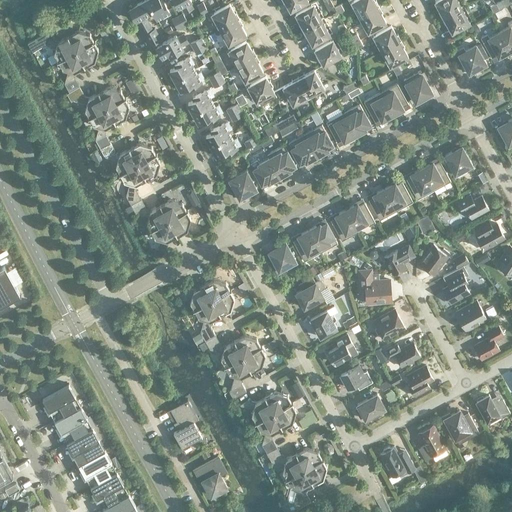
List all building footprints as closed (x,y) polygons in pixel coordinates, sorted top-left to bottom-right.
[(157,18),(147,0),(143,0),(129,8),(135,20),(136,19),(150,44),(160,38),(154,28),(152,29),(145,15),(152,11),(157,18)] [(147,0),(157,18),(162,16),(163,18),(170,14),(169,12),(162,0),(147,0)] [(174,0),(178,7),(181,5),(184,12),(192,7),(189,1),(190,0),(174,0)] [(306,2),(304,0),(284,0),(290,11),(306,2)] [(353,0),(362,15),(377,7),(373,0),(353,0)] [(436,0),(435,1),(443,17),(459,8),(454,0),(436,0)] [(203,15),(208,12),(202,1),(197,4),(203,15)] [(499,9),(496,3),(490,7),(493,12),(499,9)] [(213,12),(222,28),(238,19),(229,4),(213,12)] [(335,7),(338,13),(344,10),(340,4),(335,7)] [(295,13),(304,29),(319,20),(311,5),(295,13)] [(386,22),(377,7),(362,15),(370,31),(386,22)] [(468,24),(459,8),(443,17),(452,32),(468,24)] [(182,12),(177,15),(183,26),(188,23),(182,12)] [(183,26),(177,15),(172,18),(177,29),(183,26)] [(201,24),(198,18),(192,21),(196,27),(201,24)] [(246,35),(238,19),(222,28),(230,43),(246,35)] [(509,26),(499,32),(509,50),(510,50),(511,48),(511,19),(507,22),(509,26)] [(328,36),(319,20),(304,29),(312,45),(328,36)] [(476,22),(472,25),(476,32),(480,29),(476,22)] [(337,26),(341,32),(346,29),(343,23),(337,26)] [(170,25),(164,28),(166,33),(172,30),(170,25)] [(375,34),(384,49),(399,41),(391,25),(375,34)] [(104,27),(100,30),(103,36),(108,34),(104,27)] [(78,30),(68,35),(76,51),(94,41),(90,33),(78,30)] [(509,50),(499,32),(489,37),(487,34),(480,37),(491,58),(497,54),(498,56),(502,55),(509,51),(509,50)] [(162,56),(168,53),(169,55),(183,48),(181,45),(188,41),(183,33),(177,37),(176,35),(162,42),(163,43),(156,46),(162,56)] [(108,34),(103,36),(106,42),(111,40),(108,34)] [(351,37),(354,43),(360,39),(357,34),(351,37)] [(76,51),(68,35),(57,41),(54,40),(55,39),(48,37),(46,45),(52,47),(52,46),(56,47),(54,53),(58,61),(76,51)] [(190,43),(193,48),(204,42),(201,37),(190,43)] [(363,45),(360,39),(354,43),(357,48),(363,45)] [(230,49),(239,65),(254,56),(246,40),(230,49)] [(339,56),(330,40),(314,49),(323,65),(339,56)] [(98,49),(94,41),(76,51),(84,66),(95,61),(98,49)] [(408,56),(399,41),(384,49),(392,65),(408,56)] [(207,47),(204,42),(193,48),(196,53),(207,47)] [(469,72),(479,67),(486,63),(484,59),(488,57),(484,49),(479,51),(476,44),(465,50),(463,47),(457,50),(457,51),(454,53),(459,62),(462,61),(469,72)] [(209,51),(212,56),(218,53),(214,47),(209,51)] [(84,66),(76,51),(58,61),(62,68),(68,70),(67,73),(64,82),(65,84),(75,78),(73,75),(74,72),(84,66)] [(221,59),(218,53),(212,56),(215,62),(221,59)] [(173,77),(175,79),(194,69),(192,64),(194,63),(190,56),(188,57),(174,64),(176,66),(169,70),(171,72),(170,73),(173,78),(173,77)] [(263,71),(254,56),(239,65),(247,80),(263,71)] [(197,73),(194,69),(175,79),(180,89),(186,86),(187,88),(201,81),(205,79),(200,71),(197,73)] [(314,69),(298,78),(307,94),(323,85),(314,69)] [(208,76),(211,81),(222,75),(219,70),(208,76)] [(423,98),(427,96),(432,92),(426,81),(429,79),(424,70),(421,71),(420,70),(403,79),(415,102),(423,98)] [(225,80),(222,75),(211,81),(214,86),(225,80)] [(369,81),(365,75),(360,78),(363,84),(369,81)] [(274,91),(265,76),(249,84),(261,105),(275,97),(273,92),(274,91)] [(85,96),(75,78),(65,84),(69,91),(66,93),(71,101),(73,99),(74,100),(83,103),(86,104),(85,109),(89,117),(107,107),(98,92),(88,97),(85,96)] [(307,94),(298,78),(283,86),(291,102),(307,94)] [(354,81),(349,84),(352,90),(357,87),(354,81)] [(135,83),(129,86),(133,93),(138,90),(135,83)] [(237,88),(234,83),(228,86),(231,92),(237,88)] [(397,83),(380,92),(392,114),(393,114),(400,110),(403,108),(402,106),(408,103),(397,83)] [(352,90),(349,84),(343,87),(346,93),(347,92),(352,90)] [(109,86),(98,92),(107,107),(125,97),(120,90),(109,86)] [(357,87),(352,90),(347,92),(350,97),(360,92),(357,87)] [(191,110),(193,112),(212,102),(210,97),(214,95),(210,88),(206,90),(192,97),(194,99),(187,103),(189,105),(188,106),(191,111),(191,110)] [(392,114),(380,92),(364,101),(375,121),(380,118),(382,120),(385,118),(392,115),(392,114)] [(241,93),(235,97),(240,105),(246,102),(241,93)] [(129,105),(125,97),(107,107),(115,123),(125,117),(129,105)] [(215,106),(212,102),(193,112),(198,122),(204,119),(206,121),(219,114),(219,113),(223,112),(219,104),(215,106)] [(226,109),(229,114),(240,108),(237,103),(226,109)] [(359,103),(343,113),(355,135),(355,134),(355,135),(362,131),(366,129),(365,127),(370,124),(359,103)] [(115,123),(107,107),(89,117),(93,125),(99,126),(98,129),(95,139),(96,140),(106,134),(104,131),(105,128),(115,123)] [(243,113),(240,108),(229,114),(232,119),(243,113)] [(316,110),(311,113),(313,118),(319,115),(316,110)] [(355,135),(343,113),(326,122),(337,142),(343,139),(344,141),(347,139),(354,135),(355,135)] [(511,117),(508,120),(498,126),(511,148),(511,146),(511,117)] [(282,120),(276,123),(280,129),(285,126),(283,123),(282,120)] [(209,143),(211,145),(231,135),(228,130),(232,128),(228,121),(224,123),(210,130),(212,132),(205,136),(207,138),(206,139),(209,144),(209,143)] [(280,129),(276,123),(271,127),(274,132),(280,129)] [(322,124),(305,133),(317,155),(318,155),(325,151),(328,150),(327,148),(333,144),(322,124)] [(285,126),(280,129),(282,134),(288,131),(285,126)] [(274,132),(271,127),(265,130),(268,135),(274,132)] [(262,132),(256,135),(259,140),(265,137),(262,132)] [(317,155),(305,133),(288,142),(299,163),(305,159),(306,161),(309,160),(316,156),(317,155)] [(233,139),(231,135),(211,145),(216,155),(222,152),(224,154),(237,147),(237,146),(241,145),(237,137),(233,139)] [(258,141),(255,135),(244,141),(247,147),(258,141)] [(139,142),(129,148),(138,163),(156,154),(151,146),(139,142)] [(284,145),(267,154),(279,176),(280,176),(287,172),(290,170),(289,168),(295,165),(284,145)] [(474,168),(462,146),(452,151),(444,155),(455,174),(465,168),(467,171),(474,168)] [(138,163),(129,148),(119,154),(116,153),(114,150),(104,155),(105,156),(114,159),(117,160),(115,165),(120,173),(138,163)] [(169,148),(164,151),(167,157),(173,154),(169,148)] [(160,161),(156,154),(138,163),(146,179),(156,173),(160,161)] [(279,176),(267,154),(269,158),(259,163),(257,159),(250,163),(262,183),(267,180),(268,182),(272,180),(279,177),(279,176)] [(422,167),(422,168),(434,190),(450,181),(439,160),(434,164),(432,162),(429,163),(422,167)] [(146,179),(138,163),(120,173),(124,181),(130,183),(129,186),(128,186),(126,195),(131,204),(141,198),(135,187),(136,184),(146,179)] [(434,190),(422,168),(421,168),(414,172),(411,173),(412,175),(406,179),(417,199),(434,190)] [(239,198),(240,198),(249,193),(256,189),(246,170),(236,176),(234,172),(227,176),(228,177),(225,179),(230,188),(233,186),(239,198)] [(385,188),(384,188),(396,210),(413,201),(402,181),(396,184),(395,182),(391,184),(384,188),(385,188)] [(396,210),(384,188),(383,189),(383,188),(376,192),(373,194),(374,196),(368,199),(379,220),(396,210)] [(473,200),(470,194),(457,201),(463,211),(466,209),(471,218),(489,208),(481,195),(473,200)] [(197,196),(190,200),(193,206),(200,202),(197,196)] [(170,199),(160,204),(168,220),(186,210),(182,202),(170,199)] [(347,208),(346,209),(358,231),(359,231),(357,227),(367,222),(369,225),(375,222),(364,202),(358,205),(357,203),(354,205),(354,204),(347,208)] [(168,220),(160,204),(150,210),(147,209),(145,206),(135,211),(135,213),(145,215),(148,216),(146,222),(151,229),(168,220)] [(358,231),(346,209),(345,209),(339,213),(335,215),(336,217),(331,220),(342,240),(358,231)] [(191,218),(186,210),(168,220),(177,235),(187,230),(191,218)] [(488,218),(474,225),(475,226),(474,226),(478,234),(477,235),(476,234),(475,234),(481,244),(480,244),(481,246),(482,246),(484,249),(485,250),(505,239),(504,238),(505,238),(497,223),(496,223),(496,222),(492,224),(488,218)] [(177,235),(168,220),(151,229),(155,237),(160,239),(159,242),(157,248),(165,250),(167,244),(166,244),(166,241),(167,241),(177,235)] [(409,240),(416,236),(416,220),(402,227),(409,240)] [(309,229),(308,229),(321,252),(337,243),(326,222),(320,225),(319,223),(316,225),(309,229)] [(388,226),(383,229),(386,234),(391,231),(388,226)] [(321,252),(308,229),(308,230),(301,233),(301,234),(298,235),(299,237),(293,240),(304,261),(321,252)] [(461,230),(452,235),(456,242),(465,237),(461,230)] [(296,261),(285,242),(278,246),(269,251),(275,263),(272,265),(277,274),(280,272),(281,273),(287,270),(285,266),(296,261)] [(385,259),(384,260),(383,261),(386,266),(388,265),(393,274),(406,267),(403,261),(406,259),(407,260),(415,255),(409,244),(397,250),(397,249),(383,256),(385,259)] [(419,263),(434,274),(448,255),(450,253),(443,248),(442,250),(433,244),(419,263)] [(511,246),(508,244),(507,246),(508,246),(496,263),(511,273),(511,246)] [(344,251),(337,255),(340,260),(346,256),(344,251)] [(464,253),(452,259),(457,267),(468,261),(464,253)] [(480,257),(475,260),(478,265),(483,262),(480,257)] [(20,295),(4,266),(0,268),(0,306),(21,295),(21,294),(20,295)] [(315,267),(308,271),(310,276),(318,272),(315,267)] [(369,302),(371,304),(375,304),(376,302),(391,301),(389,279),(377,280),(377,274),(371,275),(371,269),(359,270),(362,298),(367,298),(367,303),(369,302)] [(446,280),(447,280),(449,285),(443,288),(451,302),(469,292),(465,284),(467,283),(461,271),(446,280)] [(312,276),(301,281),(305,287),(296,292),(298,296),(295,297),(300,305),(302,304),(304,307),(323,297),(320,290),(321,289),(323,287),(323,285),(323,283),(321,281),(319,280),(317,281),(315,282),(312,276)] [(214,278),(203,284),(212,299),(230,289),(226,282),(214,278)] [(212,299),(203,284),(193,289),(193,290),(190,289),(191,288),(184,286),(182,293),(188,295),(191,296),(190,301),(194,309),(212,299)] [(234,297),(230,289),(212,299),(220,315),(231,309),(234,297)] [(220,315),(212,299),(194,309),(198,317),(204,318),(203,321),(200,331),(205,340),(215,334),(209,323),(210,320),(220,315)] [(487,319),(477,299),(455,311),(466,330),(487,319)] [(377,326),(376,326),(375,327),(375,328),(378,333),(379,333),(380,332),(384,339),(405,327),(395,308),(373,319),(377,326)] [(333,321),(334,320),(335,320),(335,318),(334,315),(332,315),(330,315),(327,309),(310,318),(320,336),(337,327),(333,321)] [(353,317),(346,321),(349,326),(356,321),(353,317)] [(499,349),(495,342),(496,339),(504,335),(498,324),(486,331),(489,337),(474,345),(476,349),(475,350),(476,353),(478,354),(479,354),(481,358),(499,349)] [(127,340),(133,337),(127,326),(121,329),(127,340)] [(221,345),(215,334),(205,340),(210,349),(219,351),(222,352),(221,358),(225,365),(243,356),(234,340),(224,346),(221,345)] [(339,345),(328,351),(334,362),(350,354),(351,356),(357,353),(353,344),(347,334),(336,340),(339,345)] [(244,335),(234,340),(243,356),(261,346),(256,338),(244,335)] [(400,348),(397,343),(385,349),(389,356),(394,353),(401,366),(420,355),(413,341),(400,348)] [(265,354),(261,346),(243,356),(251,371),(261,365),(265,354)] [(380,348),(375,351),(377,356),(383,353),(380,348)] [(251,371),(243,356),(225,365),(229,373),(235,375),(234,378),(231,387),(231,388),(229,389),(233,397),(246,390),(240,380),(241,377),(251,371)] [(364,372),(363,371),(362,371),(358,364),(340,374),(348,387),(357,382),(359,383),(362,387),(373,381),(366,370),(364,372)] [(415,395),(430,386),(427,381),(433,378),(425,364),(407,374),(411,382),(408,383),(415,395)] [(402,379),(399,373),(390,378),(393,384),(402,379)] [(392,384),(389,378),(378,384),(382,390),(392,384)] [(42,397),(43,398),(44,401),(45,402),(43,403),(48,412),(53,410),(57,418),(81,405),(69,383),(42,397)] [(299,386),(293,390),(297,396),(303,393),(299,386)] [(275,391),(265,396),(274,412),(291,402),(287,394),(275,391)] [(385,408),(377,393),(357,404),(359,407),(356,409),(360,417),(363,415),(365,419),(371,416),(372,418),(380,414),(379,411),(385,408)] [(500,414),(500,415),(501,417),(510,412),(503,399),(502,399),(503,400),(498,403),(497,401),(493,399),(492,400),(489,394),(483,397),(482,396),(477,398),(478,400),(476,401),(487,421),(500,414)] [(274,412),(265,396),(255,402),(252,401),(250,398),(240,404),(240,405),(250,408),(250,407),(253,408),(251,414),(256,422),(274,412)] [(198,418),(188,398),(167,410),(170,409),(177,420),(173,422),(177,429),(173,431),(183,449),(190,445),(189,442),(202,435),(194,420),(198,418)] [(296,410),(291,402),(274,412),(282,427),(292,422),(296,410)] [(93,427),(81,405),(57,418),(54,419),(55,420),(56,423),(57,424),(55,425),(60,434),(65,432),(69,440),(93,427)] [(468,412),(464,414),(462,415),(459,410),(450,415),(449,412),(442,416),(447,426),(449,425),(455,437),(464,432),(468,438),(479,432),(468,412)] [(274,412),(256,422),(260,429),(265,431),(265,434),(264,434),(262,443),(266,452),(277,447),(271,436),(272,433),(282,427),(274,412)] [(308,415),(302,418),(305,425),(311,422),(308,415)] [(426,444),(425,445),(419,448),(425,460),(433,456),(432,455),(446,447),(433,424),(419,432),(426,444)] [(105,449),(93,427),(69,440),(66,441),(67,442),(68,445),(69,446),(67,447),(72,456),(77,454),(81,462),(105,449)] [(380,453),(384,460),(383,461),(382,463),(384,467),(386,468),(388,467),(392,475),(398,472),(399,474),(402,475),(407,472),(415,468),(406,452),(407,451),(405,448),(398,452),(394,445),(391,447),(390,446),(388,445),(383,448),(383,450),(383,451),(380,453)] [(282,470),(286,478),(304,468),(296,453),(286,458),(286,459),(283,458),(283,457),(277,447),(266,452),(271,461),(281,464),(284,465),(282,470)] [(306,447),(296,453),(304,468),(322,458),(318,451),(306,447)] [(117,471),(105,449),(81,462),(78,463),(79,464),(80,467),(81,468),(79,469),(84,478),(89,476),(93,484),(117,471)] [(0,482),(13,476),(12,475),(2,457),(2,456),(0,453),(0,482)] [(226,471),(218,456),(194,469),(202,483),(204,483),(220,474),(226,471)] [(326,466),(322,458),(304,468),(313,484),(323,478),(326,466)] [(313,484),(304,468),(286,478),(291,486),(296,487),(295,490),(293,497),(292,500),(297,508),(308,502),(303,493),(302,492),(302,489),(303,489),(313,484)] [(129,493),(117,471),(93,484),(90,485),(91,486),(92,489),(93,490),(91,491),(96,500),(101,498),(105,506),(129,493)] [(227,487),(220,474),(204,483),(211,495),(227,487)] [(423,475),(418,478),(421,483),(426,480),(423,475)] [(16,483),(5,489),(8,495),(19,489),(16,483)] [(139,511),(129,493),(105,506),(102,507),(103,508),(104,511),(105,511),(104,511),(139,511)]
